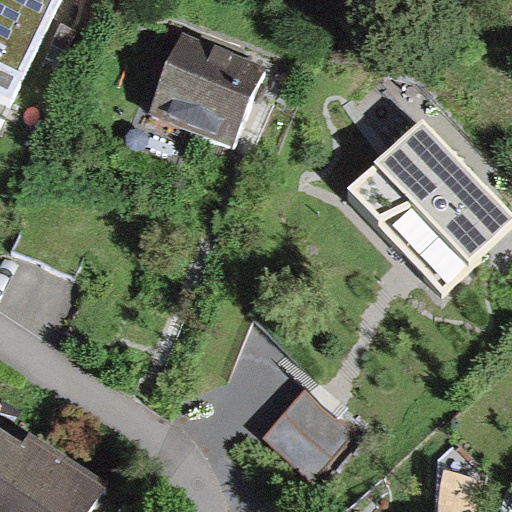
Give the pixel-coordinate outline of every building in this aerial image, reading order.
[(0,0),(0,107),(1,108),(53,0),(0,0)] [(257,84),(267,61),(183,24),(145,111),(229,147),(257,84)] [(511,219),(511,217),(423,124),(353,190),(443,285),(511,219)] [(307,392),(263,438),(312,481),(354,434),(307,392)] [(22,441),(0,426),(0,511),(90,511),(111,481),(63,449),(31,428),(22,441)] [(386,511),(374,498),(358,511),(386,511)]
